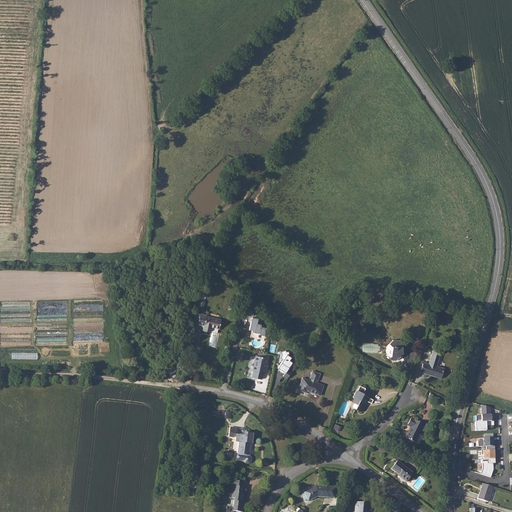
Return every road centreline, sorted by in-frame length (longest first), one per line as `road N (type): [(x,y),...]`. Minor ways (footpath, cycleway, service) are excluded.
road 1 (secondary): [(362,0),(473,159),(496,217),(497,274),(458,411),(451,468)]
road 2 (residential): [(165,385),(258,402),(340,452)]
road 3 (unclassified): [(0,374),(165,385)]
road 4 (residential): [(451,468),(503,485),(503,415)]
